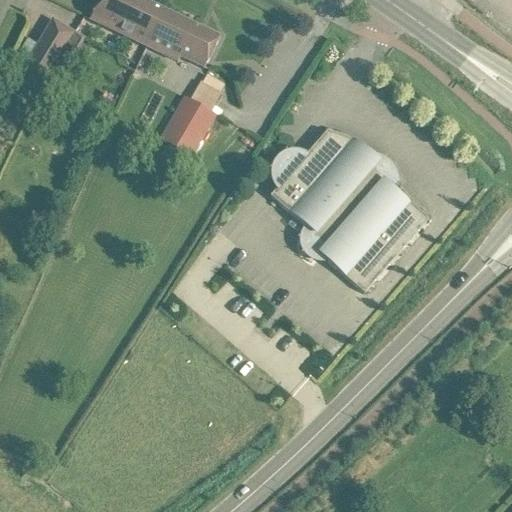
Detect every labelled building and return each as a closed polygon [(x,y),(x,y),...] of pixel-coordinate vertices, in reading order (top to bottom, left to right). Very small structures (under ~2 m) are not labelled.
[(99,0),(90,21),(147,48),(164,12),(138,0),(99,0)] [(164,12),(147,48),(173,61),(175,58),(203,71),(219,38),(164,12)] [(60,82),(85,40),(53,20),(27,62),(50,76),(60,82)] [(159,141),(191,160),(217,116),(212,113),(223,94),(201,82),(190,100),(185,97),(159,141)] [(327,133),(314,148),(270,197),(305,226),(300,232),(298,238),(298,244),(299,248),(301,252),(303,256),(309,261),(314,263),(323,264),(328,262),(365,294),(428,221),(391,188),(389,191),(379,186),(382,181),(382,179),(382,177),(382,175),(382,174),(382,172),(382,170),(381,168),(381,167),(380,165),(379,164),(378,162),(376,160),(374,158),(373,157),(371,156),(372,156),(365,150),(358,146),(351,141),(343,138),(335,135),(327,133)] [(230,281),(201,314),(294,396),(312,376),(300,366),(313,352),(282,325),(271,338),(256,325),(267,313),(230,281)]
